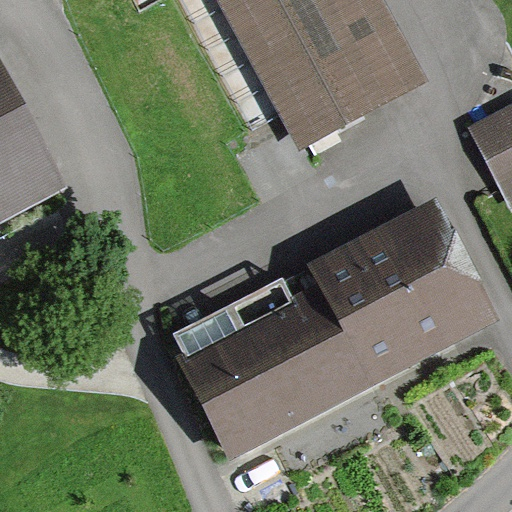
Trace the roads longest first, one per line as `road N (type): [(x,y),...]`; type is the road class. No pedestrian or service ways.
road 1 (track): [(22,0),(96,159),(145,349),(207,511)]
road 2 (unknown): [(511,322),(388,132)]
